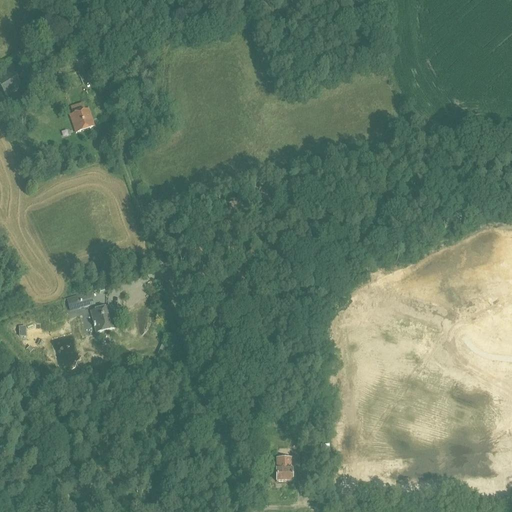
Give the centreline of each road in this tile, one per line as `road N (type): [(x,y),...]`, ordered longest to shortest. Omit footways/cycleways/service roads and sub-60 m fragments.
road 1 (track): [(145,27),(162,66),(168,122),(162,137),(124,161),(245,511)]
road 2 (track): [(18,0),(79,73),(91,55),(89,27),(98,13),(145,27)]
